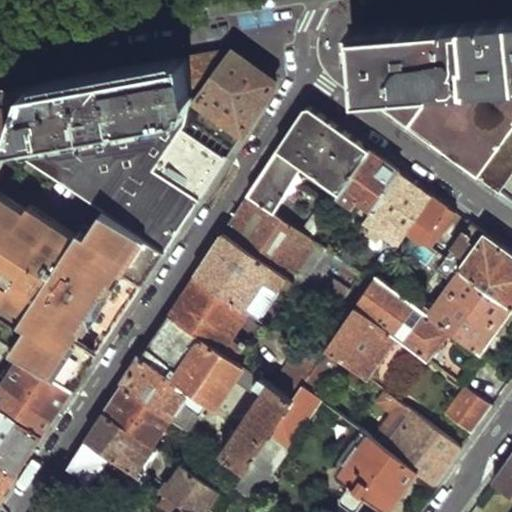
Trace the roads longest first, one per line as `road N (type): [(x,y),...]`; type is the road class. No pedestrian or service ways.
road 1 (residential): [(307,71),(17,511)]
road 2 (residential): [(307,71),(511,223)]
road 3 (primary): [(226,0),(0,38)]
road 4 (residential): [(511,413),(441,511)]
